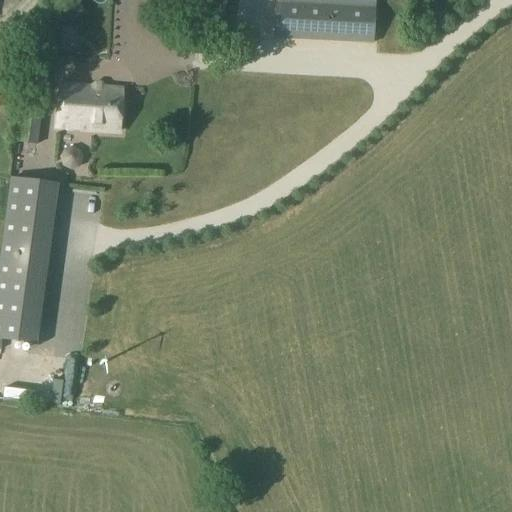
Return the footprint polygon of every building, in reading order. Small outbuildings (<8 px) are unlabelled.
[(374,0),(275,0),(274,39),(372,44),(374,0)] [(15,83),(22,42),(2,39),(0,50),(0,92),(13,94),(13,93),(19,93),(21,85),(15,83)] [(37,145),(49,58),(26,54),(14,142),(37,145)] [(118,133),(121,90),(60,86),(57,129),(118,133)] [(204,143),(224,143),(224,131),(204,132),(204,143)] [(50,185),(10,179),(0,250),(0,339),(28,343),(50,185)]
